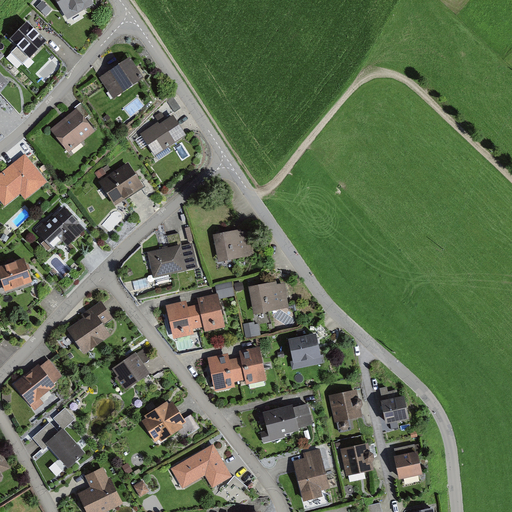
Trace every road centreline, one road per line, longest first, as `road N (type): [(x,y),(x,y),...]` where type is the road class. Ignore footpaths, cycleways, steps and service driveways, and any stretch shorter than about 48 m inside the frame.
road 1 (track): [(511,179),(410,84),(381,74),(352,90),(256,202)]
road 2 (residential): [(283,511),(102,272)]
road 3 (unclassified): [(225,164),(330,306),(372,345)]
road 4 (unclassified): [(372,345),(443,418),(458,511)]
road 5 (residential): [(0,151),(129,18)]
road 6 (unclassified): [(129,18),(225,164)]
road 7 (residential): [(393,511),(365,371),(372,345)]
road 8 (residential): [(102,272),(225,164)]
road 9 (residential): [(0,377),(102,272)]
